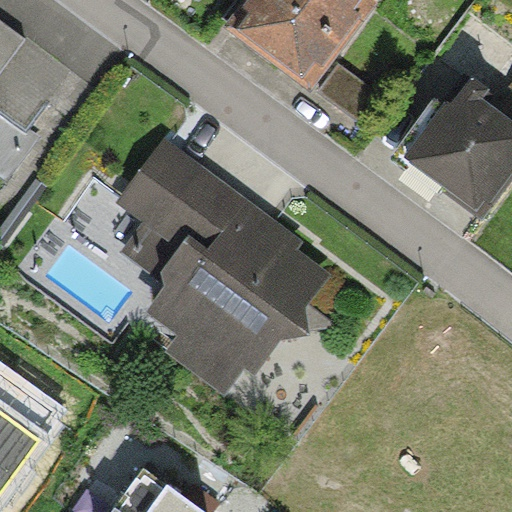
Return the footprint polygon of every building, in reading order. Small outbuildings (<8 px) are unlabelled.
[(391,2),(387,0),(248,0),(230,27),(329,94),(391,2)] [(0,78),(29,40),(0,18),(0,167),(9,175),(36,139),(0,112),(0,78)] [(511,202),(511,118),(479,94),(423,169),(496,224),(511,202)] [(255,214),(166,148),(125,204),(153,224),(133,252),(178,285),(158,313),(197,342),(215,338),(257,368),(278,339),(304,335),(300,310),(322,280),(289,256),(295,247),(269,228),(261,239),(245,227),(255,214)] [(197,511),(145,474),(116,511),(197,511)]
